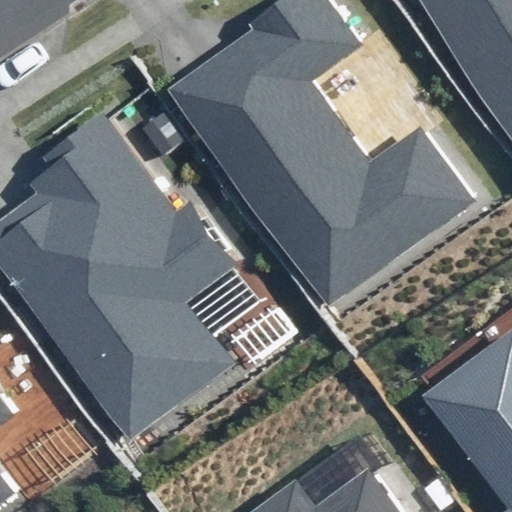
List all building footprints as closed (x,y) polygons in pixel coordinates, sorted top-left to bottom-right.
[(329,305),(474,198),(420,126),(370,163),(308,81),(360,44),(327,0),(276,0),(247,22),(253,29),(169,90),(329,305)] [(511,0),(424,0),(511,130),(511,0)] [(177,208),(104,111),(42,158),(51,170),(31,184),(38,194),(0,222),(0,265),(131,438),(230,363),(185,303),(239,262),(191,198),(177,208)] [(511,511),(511,327),(422,395),(507,509),(502,511),(511,511)] [(0,424),(18,412),(0,388),(0,504),(20,490),(0,463),(0,424)] [(407,511),(370,463),(316,504),(295,476),(247,511),(407,511)]
